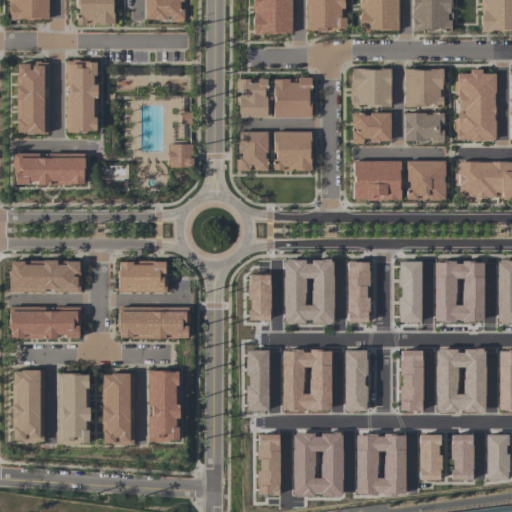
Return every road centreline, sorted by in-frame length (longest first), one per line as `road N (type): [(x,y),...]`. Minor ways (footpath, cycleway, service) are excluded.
road 1 (residential): [(511,217),(243,215)]
road 2 (residential): [(245,246),(511,247)]
road 3 (residential): [(250,54),(511,50)]
road 4 (residential): [(511,417),(252,416)]
road 5 (residential): [(259,333),(511,335)]
road 6 (residential): [(210,269),(212,511)]
road 7 (residential): [(199,196),(176,216),(173,236),(189,262),(221,267),(245,246),(247,225),(229,200),(199,196)]
road 8 (residential): [(0,476),(212,488)]
road 9 (residential): [(211,0),(209,194)]
road 10 (residential): [(180,41),(0,41)]
road 11 (residential): [(176,216),(0,215)]
road 12 (residential): [(0,244),(176,245)]
road 13 (residential): [(8,301),(181,302)]
road 14 (residential): [(381,247),(381,417)]
road 15 (residential): [(326,53),(327,216)]
road 16 (residential): [(54,0),(53,146)]
road 17 (residential): [(21,356),(162,356)]
